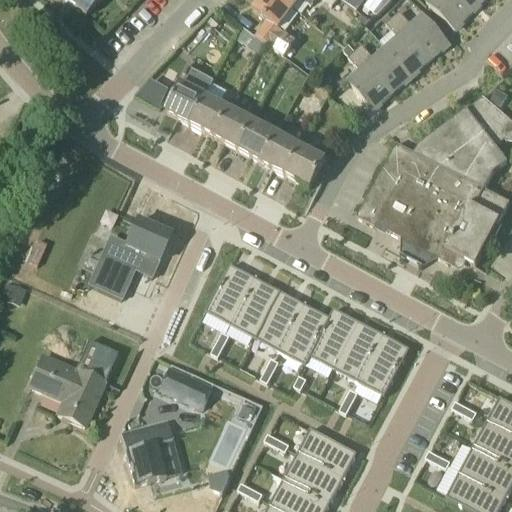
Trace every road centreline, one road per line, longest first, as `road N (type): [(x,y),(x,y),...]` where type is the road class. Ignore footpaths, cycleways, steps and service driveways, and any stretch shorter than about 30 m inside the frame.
road 1 (residential): [(301,248),(352,151),(467,75),(478,51),(511,18)]
road 2 (residential): [(96,474),(214,203)]
road 3 (residential): [(362,511),(452,330)]
road 4 (residential): [(79,129),(202,0)]
road 5 (residential): [(452,330),(301,248)]
road 6 (residential): [(214,203),(79,129)]
